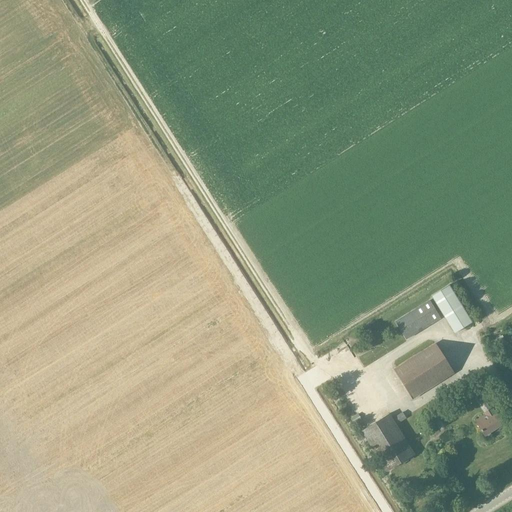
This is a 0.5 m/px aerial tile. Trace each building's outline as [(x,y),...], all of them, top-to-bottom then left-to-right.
[(449,287),(432,297),(455,335),(472,324),(449,287)] [(394,321),(405,339),(440,318),(439,317),(432,306),(428,300),(394,321)] [(412,399),(453,374),(435,345),(394,370),(412,399)] [(351,363),(355,361),(348,350),(344,352),(351,363)] [(475,422),(485,436),(503,425),(496,414),(495,414),(491,408),(487,411),(489,413),(475,422)] [(392,419),(395,424),(395,425),(406,418),(402,412),(392,419)] [(361,431),(384,469),(386,472),(413,455),(388,414),(361,431)]
